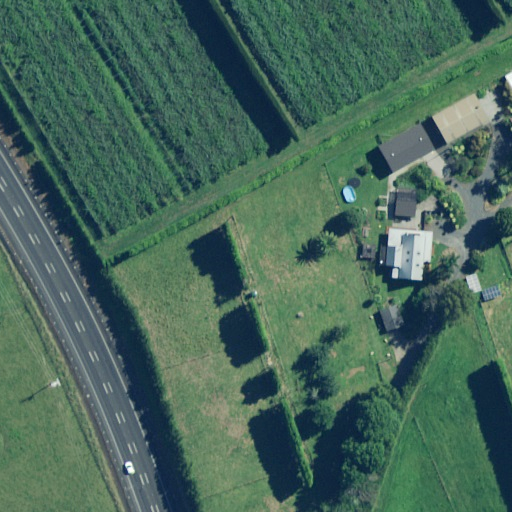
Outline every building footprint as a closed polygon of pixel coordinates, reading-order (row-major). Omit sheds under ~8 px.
[(471,92),(467,85),(449,94),(453,102),(471,92)] [(488,121),(474,95),(431,118),(445,144),(488,121)] [(456,169),(448,154),(429,164),(437,179),(456,169)] [(430,234),(372,230),(371,245),(379,246),(378,266),(392,267),(391,279),(423,281),(424,264),(428,264),(430,234)] [(480,292),(476,275),(465,278),(470,294),(480,292)] [(500,297),(497,289),(482,293),(484,302),(500,297)] [(402,327),(395,306),(378,312),(385,333),(402,327)] [(368,383),(364,367),(344,372),(348,388),(368,383)]
